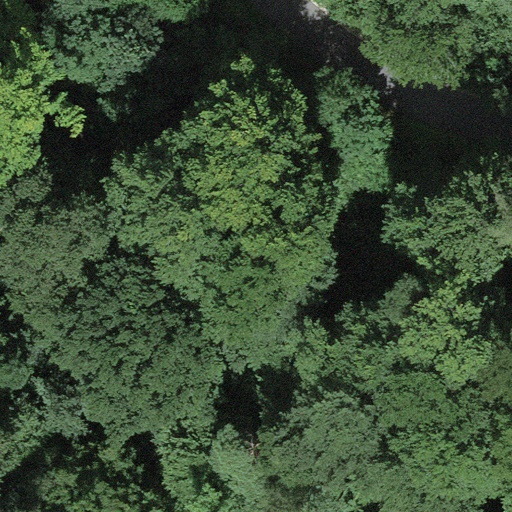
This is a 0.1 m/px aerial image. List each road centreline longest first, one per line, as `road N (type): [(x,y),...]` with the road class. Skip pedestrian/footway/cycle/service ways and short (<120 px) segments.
road 1 (track): [(0,136),(62,255),(222,511)]
road 2 (residential): [(275,0),(319,40),(426,108),(511,131)]
